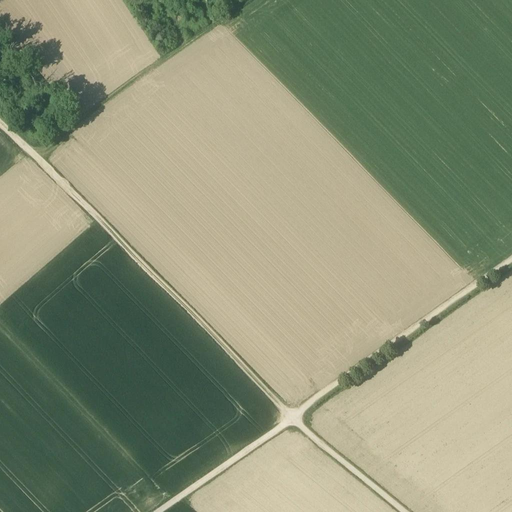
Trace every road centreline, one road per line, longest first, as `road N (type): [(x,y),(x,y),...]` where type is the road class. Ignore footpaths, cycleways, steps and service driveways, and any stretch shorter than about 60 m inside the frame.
road 1 (track): [(0,119),(290,420)]
road 2 (track): [(511,263),(290,420)]
road 3 (track): [(31,153),(247,0)]
road 4 (track): [(290,420),(160,511)]
road 5 (track): [(403,511),(290,420)]
